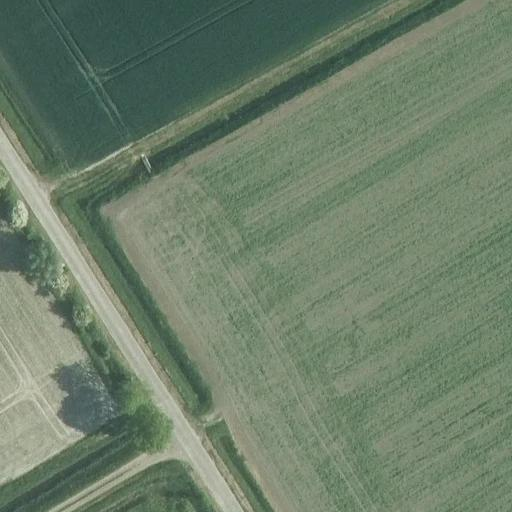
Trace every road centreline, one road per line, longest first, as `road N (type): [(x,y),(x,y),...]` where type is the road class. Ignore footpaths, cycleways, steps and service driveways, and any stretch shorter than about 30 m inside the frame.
road 1 (unclassified): [(232,511),(0,144)]
road 2 (track): [(58,511),(184,436)]
